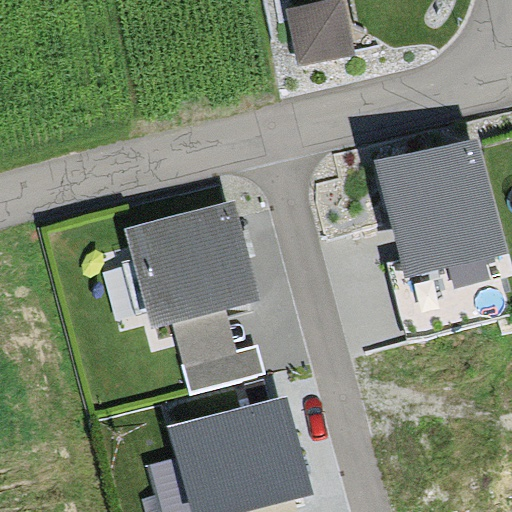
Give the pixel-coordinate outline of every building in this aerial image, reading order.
[(301,66),(353,54),(340,0),(337,0),(288,11),(301,66)] [(511,275),(511,268),(477,140),(377,160),(411,276),(448,266),(455,292),(511,275)] [(233,201),(127,231),(154,328),(173,323),(226,308),(260,299),(233,201)] [(226,308),(173,323),(193,394),(265,374),(257,347),(238,352),(226,308)] [(284,397),(169,429),(178,463),(153,469),(163,511),(240,511),(295,497),(310,493),(299,453),(284,397)] [(299,511),(295,497),(240,511),(299,511)]
